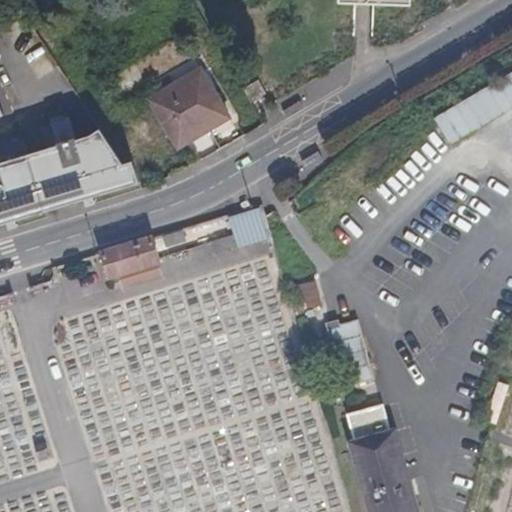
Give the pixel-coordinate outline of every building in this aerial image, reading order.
[(153,96),(181,144),(230,113),(203,67),(153,96)] [(267,92),(259,78),(246,85),(254,100),(267,92)] [(511,79),(443,108),(448,121),(461,116),(465,128),(511,108),(511,79)] [(0,223),(7,221),(9,229),(18,226),(16,219),(42,211),(85,198),(87,205),(96,202),(93,195),(141,180),(134,158),(125,162),(102,125),(93,133),(77,137),(71,116),(53,122),(59,143),(0,161),(0,223)] [(232,213),(238,245),(271,240),(265,208),(232,213)] [(109,245),(118,288),(169,278),(160,234),(109,245)] [(292,286),(301,311),(325,303),(316,278),(292,286)] [(348,386),(376,378),(360,316),(331,324),(348,386)] [(347,443),(366,511),(420,511),(410,474),(397,428),(388,431),(381,406),(345,416),(353,442),(347,443)]
